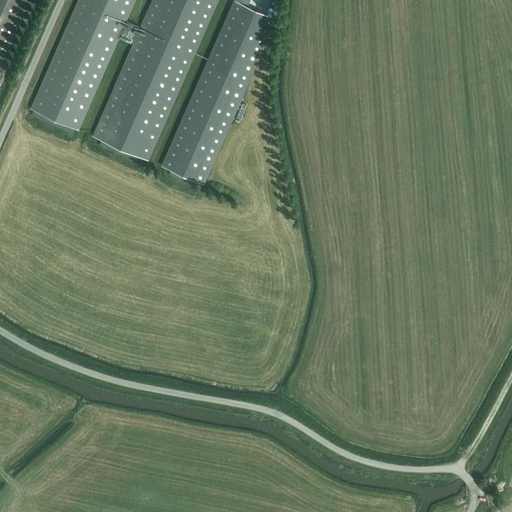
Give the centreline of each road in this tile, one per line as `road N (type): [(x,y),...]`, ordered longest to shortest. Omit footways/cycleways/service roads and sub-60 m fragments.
road 1 (unclassified): [(470,511),(472,487),(456,470),(367,461),(267,410),(107,378),(0,330)]
road 2 (unclassified): [(0,140),(62,0)]
